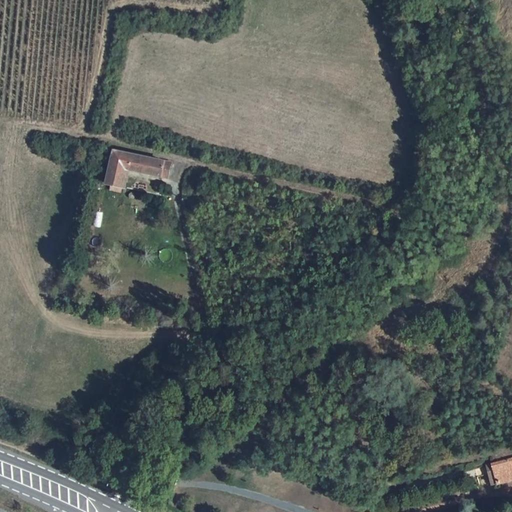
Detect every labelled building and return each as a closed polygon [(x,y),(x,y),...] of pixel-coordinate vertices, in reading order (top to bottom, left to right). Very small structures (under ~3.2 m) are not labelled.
[(167,177),(170,162),(114,151),(111,165),(128,169),(162,176),(167,177)] [(124,187),(128,169),(111,165),(107,184),(112,185),(122,187),(124,187)] [(496,476),(491,478),(492,484),(498,483),(498,484),(504,482),(511,480),(511,458),(493,464),(493,465),(496,476)] [(491,478),(496,476),(493,465),(488,466),(491,478)] [(153,484),(155,479),(144,472),(141,477),(153,484)]
